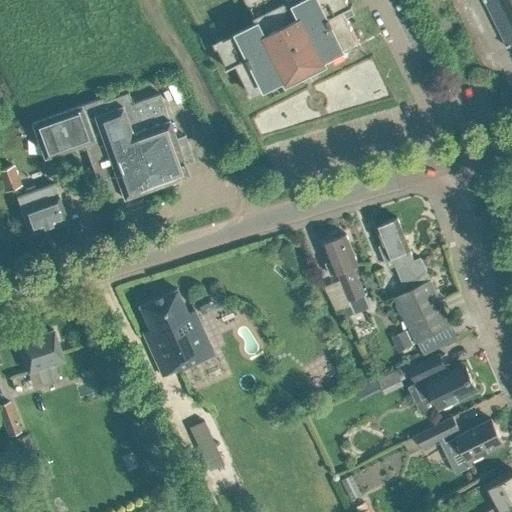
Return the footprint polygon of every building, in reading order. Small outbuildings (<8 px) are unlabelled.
[(301,0),(297,2),(295,0),(247,0),(258,21),(217,42),(228,65),(227,66),(227,67),(236,63),(252,94),(286,77),(288,81),(327,62),(325,57),(359,41),(343,10),(352,5),(352,4),(350,5),(347,0),(301,0)] [(511,0),(483,0),(507,46),(511,43),(511,0)] [(131,102),(127,91),(103,100),(102,96),(31,122),(44,158),(83,143),(101,193),(119,186),(123,197),(188,174),(184,163),(193,160),(184,134),(175,137),(168,118),(159,92),(131,102)] [(0,178),(4,190),(21,184),(13,164),(0,168),(0,178)] [(66,218),(53,182),(31,190),(29,186),(24,188),(26,192),(15,196),(28,231),(66,218)] [(414,259),(398,216),(376,225),(382,242),(379,243),(388,267),(397,264),(407,289),(395,294),(411,328),(405,331),(411,343),(418,340),(425,354),(459,337),(451,323),(452,323),(420,257),(414,259)] [(346,233),(322,242),(329,260),(325,261),(330,274),(337,271),(354,313),(370,306),(354,265),(358,264),(346,233)] [(188,315),(183,305),(176,288),(138,304),(149,329),(142,333),(161,375),(177,368),(178,371),(190,366),(214,355),(195,312),(188,315)] [(213,305),(207,293),(195,298),(200,310),(213,305)] [(59,378),(54,362),(63,359),(53,328),(18,340),(28,371),(37,368),(43,384),(59,378)] [(439,353),(410,367),(416,381),(415,382),(413,383),(420,398),(430,393),(437,408),(439,407),(477,389),(465,363),(450,371),(444,373),(442,369),(446,367),(439,353)] [(401,366),(378,377),(385,393),(404,384),(401,379),(406,377),(401,366)] [(20,430),(9,400),(0,403),(0,414),(8,435),(20,430)] [(242,403),(196,422),(204,441),(250,422),(242,403)] [(422,446),(460,428),(454,415),(416,433),(422,446)] [(470,459),(504,442),(491,417),(457,435),(445,441),(460,470),(472,464),(470,459)] [(22,458),(36,451),(27,432),(13,439),(22,458)] [(416,433),(403,439),(410,452),(422,446),(416,433)] [(208,469),(223,463),(214,444),(200,451),(208,469)] [(503,511),(502,509),(511,503),(511,474),(489,486),(499,504),(485,511),(484,511),(503,511)] [(511,511),(511,503),(502,509),(503,511),(511,511)]
